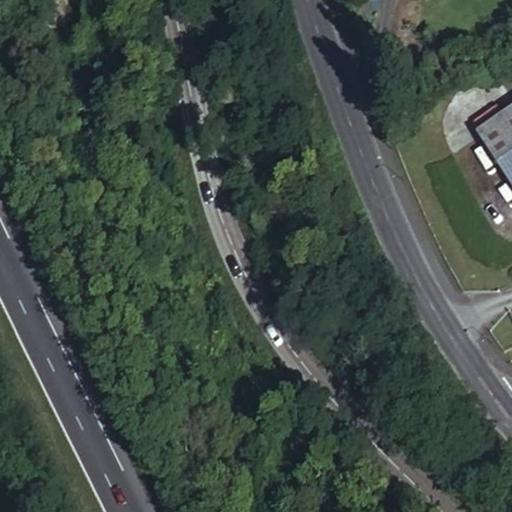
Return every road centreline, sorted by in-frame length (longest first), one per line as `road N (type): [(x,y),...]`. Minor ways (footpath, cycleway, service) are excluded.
road 1 (tertiary): [(458,511),(299,339),(211,174),(166,0)]
road 2 (tertiary): [(503,410),(388,237),(306,0)]
road 3 (motorway): [(119,511),(0,285)]
